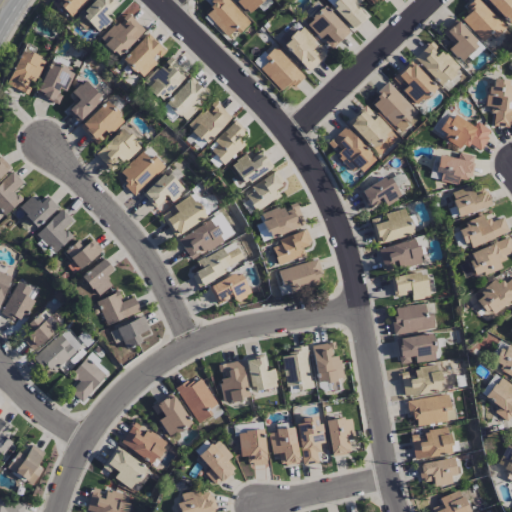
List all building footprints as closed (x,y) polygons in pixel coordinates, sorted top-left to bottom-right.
[(88,0),(61,0),(63,1),(59,6),(71,18),(88,0)] [(105,16),(116,4),(112,0),(94,0),(75,22),(84,30),(88,25),(97,33),(109,20),(105,16)] [(237,34),(249,23),(228,0),(210,0),(207,3),(212,8),(205,14),(226,37),(233,30),(237,34)] [(236,0),(236,1),(247,13),(261,0),(236,0)] [(321,0),(354,29),(366,15),(356,5),(360,0),(321,0)] [(475,0),(458,16),(481,41),(489,34),(493,38),(505,28),(478,0),(475,0)] [(511,0),(485,0),(507,24),(511,18),(511,0)] [(349,31),(323,6),(305,24),(321,40),(322,39),(332,49),(349,31)] [(143,29),(125,12),(99,40),(117,57),(143,29)] [(481,47),(455,20),(441,33),(452,44),(447,48),(462,64),(481,47)] [(307,72),(325,55),(299,28),(282,44),(307,72)] [(140,78),(157,60),(156,59),(164,51),(145,34),(121,60),(140,78)] [(439,86),(457,68),(431,41),(413,58),(439,86)] [(303,77),(273,44),(253,63),(279,91),(287,84),(291,88),(303,77)] [(43,60),(21,50),(5,85),(27,94),(43,60)] [(159,101),(187,75),(171,58),(143,83),(159,101)] [(73,71),(49,61),(35,94),(57,104),(62,92),(64,93),(73,71)] [(418,105),(435,86),(407,61),(390,80),(418,105)] [(192,101),(203,91),(190,77),(164,102),(182,121),(198,106),(192,101)] [(69,94),(75,102),(66,110),(76,121),(101,98),(84,80),(69,94)] [(511,109),(510,109),(511,93),(511,82),(493,80),(492,86),(487,86),(484,107),(493,108),(491,124),(511,127),(511,109)] [(416,111),(387,83),(368,103),(400,132),(406,125),(404,123),(416,111)] [(185,137),(197,149),(230,118),(213,100),(186,125),(192,131),(185,137)] [(123,120),(106,101),(78,126),(95,145),(123,120)] [(373,114),(363,105),(345,124),(371,148),(389,129),(373,114)] [(473,127),(450,113),(439,130),(445,133),(442,138),(459,148),(463,142),(478,151),(491,131),(476,122),(473,127)] [(243,143),(237,138),(242,133),(231,122),(207,148),(224,164),(243,143)] [(355,167),(361,173),(375,160),(344,126),(326,143),(351,170),(355,167)] [(139,146),(122,128),(94,154),(111,172),(139,146)] [(371,148),(379,157),(398,140),(390,132),(371,148)] [(117,175),(135,194),(164,167),(146,147),(117,175)] [(246,158),(245,156),(231,162),(241,184),(271,171),(262,151),(246,158)] [(438,155),(434,181),(456,184),(457,179),(469,181),(472,155),(457,153),(457,158),(438,155)] [(0,176),(10,169),(0,156),(0,155),(0,176)] [(0,182),(0,210),(4,215),(21,199),(13,191),(22,182),(12,171),(0,182)] [(142,194),(159,213),(184,190),(166,171),(142,194)] [(274,188),(282,184),(277,173),(243,190),(253,210),(279,198),(274,188)] [(358,190),(367,209),(382,201),(384,205),(399,198),(389,176),(358,190)] [(489,205),(482,186),(472,190),(470,185),(449,194),(458,217),(489,205)] [(172,206),(176,213),(165,219),(175,235),(205,217),(191,194),(172,206)] [(17,208),(35,227),(56,207),(46,196),(38,203),(31,195),(17,208)] [(304,224),(295,204),(280,210),(279,206),(259,214),(269,238),(304,224)] [(35,234),(53,254),(71,236),(63,228),(71,220),(61,209),(35,234)] [(383,213),(385,222),(372,224),(375,243),(411,236),(406,209),(383,213)] [(177,239),(189,259),(232,233),(220,213),(177,239)] [(502,216),(484,222),(482,218),(451,228),(458,250),(508,233),(502,216)] [(268,239),(261,222),(254,224),(261,241),(268,239)] [(304,255),(301,247),(310,243),(305,229),(277,239),(279,244),(270,247),(276,265),(304,255)] [(497,260),(511,254),(511,247),(508,237),(464,254),(474,279),(500,269),(497,260)] [(71,272),(102,253),(93,239),(82,245),(79,240),(63,250),(70,262),(66,265),(71,272)] [(378,248),(383,270),(395,267),(396,269),(420,263),(414,239),(378,248)] [(197,287),(225,273),(222,269),(242,259),(236,247),(224,253),(222,248),(196,261),(200,269),(190,273),(197,287)] [(276,271),(281,286),(286,284),(289,294),(318,285),(316,276),(321,274),(316,258),(276,271)] [(80,275),(96,296),(111,285),(104,276),(111,270),(103,259),(80,275)] [(0,302),(11,276),(0,271),(0,302)] [(410,300),(428,296),(423,271),(390,278),(394,297),(409,293),(410,300)] [(208,286),(216,304),(233,296),(236,301),(250,294),(239,272),(208,286)] [(478,291),(481,295),(474,300),(487,317),(510,301),(511,303),(511,275),(498,286),(493,280),(478,291)] [(32,299),(26,296),(30,289),(17,282),(0,311),(0,313),(18,324),(32,299)] [(139,312),(133,297),(121,301),(117,292),(96,301),(106,325),(139,312)] [(433,330),(431,312),(425,313),(424,304),(394,307),(395,319),(391,319),(392,333),(433,330)] [(25,326),(30,332),(22,339),(32,350),(53,331),(37,314),(25,326)] [(125,349),(139,343),(135,335),(148,329),(142,316),(115,328),(125,349)] [(34,357),(50,374),(80,346),(64,329),(34,357)] [(398,364),(435,359),(432,333),(395,338),(398,364)] [(340,379),(335,342),(310,345),(316,382),(340,379)] [(511,348),(503,344),(491,366),(511,376),(511,348)] [(312,387),(305,348),(279,353),(286,391),(312,387)] [(273,369),(265,370),(263,356),(245,359),(250,391),(276,387),(273,369)] [(78,381),(69,393),(82,403),(105,373),(84,357),(70,376),(78,381)] [(218,365),(221,379),(217,380),(222,403),(247,397),(239,360),(218,365)] [(402,395),(440,391),(437,365),(412,367),(412,373),(400,374),(402,395)] [(498,378),(494,374),(479,391),(483,395),(498,378)] [(208,410),(217,404),(197,375),(175,390),(198,423),(211,414),(208,410)] [(494,412),(506,422),(511,415),(511,386),(499,377),(484,397),(497,408),(494,412)] [(156,417),(167,437),(190,424),(172,393),(150,406),(156,417)] [(408,418),(415,418),(416,425),(455,421),(454,409),(449,410),(448,395),(406,400),(408,418)] [(301,463),(317,461),(316,452),(324,450),(320,423),(317,423),(316,417),(295,420),(301,463)] [(353,439),(351,418),(326,420),(329,456),(349,454),(348,440),(353,439)] [(0,455),(0,456),(12,441),(2,433),(8,427),(0,420),(0,455)] [(119,443),(152,464),(165,443),(132,423),(119,443)] [(413,458),(451,454),(448,427),(423,430),(424,436),(410,437),(413,458)] [(293,428),(268,431),(271,453),(277,453),(279,465),(297,463),(293,428)] [(237,432),(239,457),(246,456),(247,465),(265,463),(262,429),(237,432)] [(234,469),(226,460),(231,456),(216,439),(197,455),(208,469),(204,473),(215,486),(234,469)] [(41,467),(36,465),(44,452),(30,445),(24,457),(15,452),(6,469),(33,484),(41,467)] [(511,445),(511,448),(505,445),(495,464),(511,472),(511,445)] [(113,478),(130,490),(145,468),(115,447),(104,463),(117,472),(113,478)] [(451,484),(450,476),(455,475),(453,459),(418,462),(420,482),(432,480),(433,485),(451,484)] [(90,511),(124,511),(129,497),(99,489),(91,487),(85,511),(90,511)] [(214,511),(210,491),(199,494),(198,490),(179,493),(181,502),(176,503),(177,511),(214,511)] [(429,508),(430,511),(467,511),(460,490),(438,498),(441,504),(429,508)] [(0,511),(22,511),(25,503),(0,498),(0,511)]
